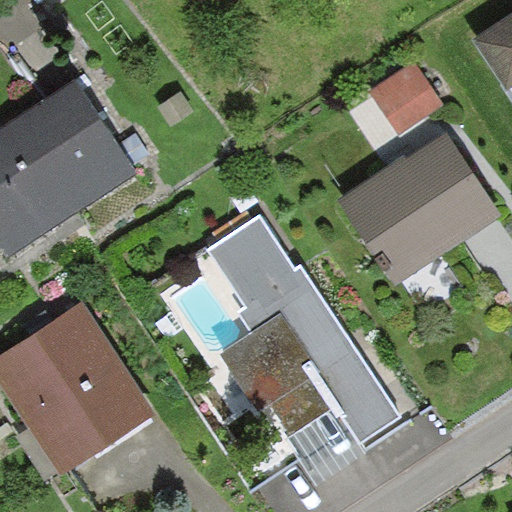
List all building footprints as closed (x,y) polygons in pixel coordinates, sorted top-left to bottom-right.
[(511,15),(472,43),(508,95),(511,92),(511,15)] [(419,64),(376,93),(403,133),(446,105),(419,64)] [(0,128),(0,246),(8,257),(134,172),(72,80),(0,128)] [(406,156),(339,198),(395,287),(499,222),(445,136),(407,160),(406,156)] [(369,449),(409,421),(302,268),(294,273),(259,224),(216,254),(253,308),(245,314),(261,337),(230,359),(262,406),(272,398),(297,433),(338,404),(369,449)] [(83,308),(0,360),(0,389),(59,482),(155,420),(83,308)]
